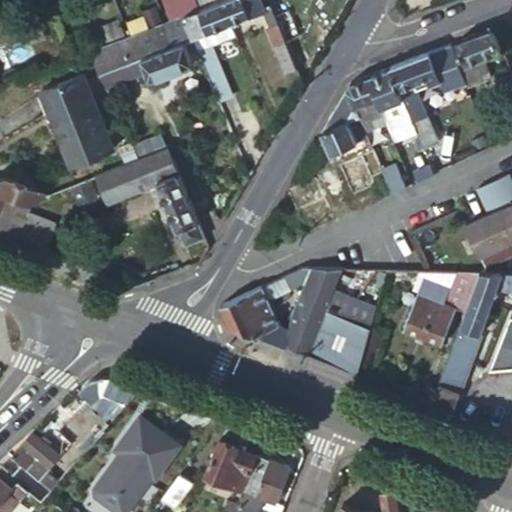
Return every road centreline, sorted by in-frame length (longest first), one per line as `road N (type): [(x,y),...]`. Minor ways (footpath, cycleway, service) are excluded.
road 1 (residential): [(217,257),(257,265),(511,151)]
road 2 (residential): [(217,257),(333,54)]
road 3 (secondary): [(511,483),(336,413)]
road 4 (secondary): [(336,413),(167,347)]
road 5 (residential): [(333,54),(479,0)]
road 6 (residential): [(96,319),(0,416)]
